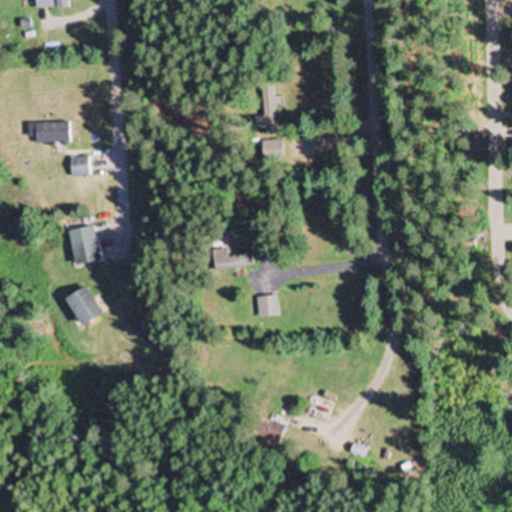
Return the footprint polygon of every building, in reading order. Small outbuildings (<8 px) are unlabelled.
[(35,0),(36,9),(69,7),(68,0),(35,0)] [(264,110),(272,110),(272,101),(264,101),(264,110)] [(274,136),(273,116),(265,117),(266,136),(274,136)] [(70,144),(70,124),(36,124),(36,144),(70,144)] [(281,140),(262,142),(264,164),(283,161),(281,140)] [(90,158),(72,158),(72,178),(90,178),(90,158)] [(75,266),(101,262),(95,228),(70,232),(75,266)] [(212,251),(214,273),(233,271),(231,249),(212,251)] [(103,314),(86,288),(66,301),(83,327),(103,314)] [(276,448),(287,432),(259,413),(247,429),(276,448)]
